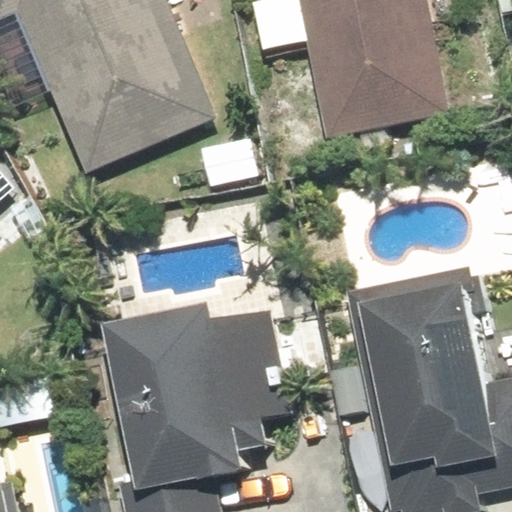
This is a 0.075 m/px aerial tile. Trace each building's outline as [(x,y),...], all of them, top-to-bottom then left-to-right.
[(0,0),(0,21),(19,14),(88,176),(218,121),(166,0),(0,0)] [(274,0),(255,4),(264,53),(309,44),(328,141),(450,118),(427,0),(274,0)] [(204,151),(216,191),(266,177),(255,137),(204,151)] [(471,270),(349,294),(390,511),(481,511),(479,496),(511,489),(511,379),(483,385),(470,319),(487,316),(480,279),(473,280),(471,270)] [(210,307),(103,327),(136,494),(123,497),(125,511),(223,511),(217,480),(244,475),(240,453),(269,447),(264,421),(293,415),(273,313),(213,325),(210,307)] [(0,511),(19,511),(15,486),(3,488),(3,485),(0,485),(0,511)]
